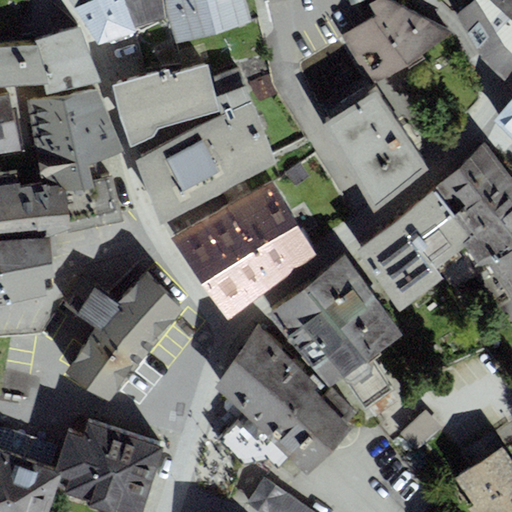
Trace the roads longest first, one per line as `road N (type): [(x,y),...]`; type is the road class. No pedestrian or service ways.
road 1 (residential): [(232,333),(143,211),(98,61),(61,0)]
road 2 (residential): [(511,86),(485,124),(408,198),(262,302),(232,333)]
road 3 (residential): [(232,333),(203,396),(168,511)]
